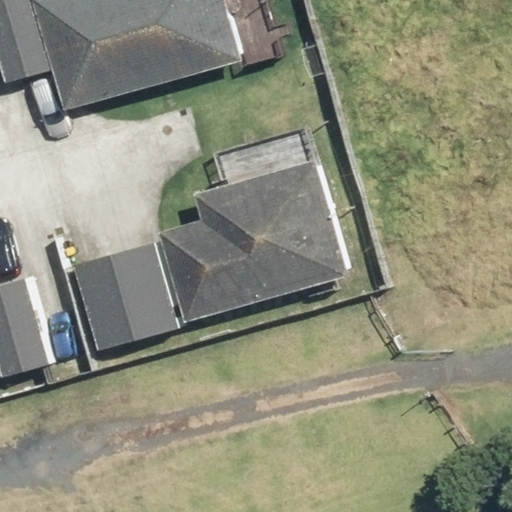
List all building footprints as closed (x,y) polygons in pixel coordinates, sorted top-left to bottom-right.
[(58,73),(36,0),(0,0),(0,52),(10,87),(58,73)] [(71,113),(241,65),(243,70),(288,58),(272,0),(40,0),(39,0),(71,113)] [(323,163),(201,197),(208,222),(165,234),(190,325),(355,279),(323,163)] [(182,332),(159,246),(78,268),(102,354),(182,332)] [(53,367),(30,282),(0,290),(0,356),(6,379),(53,367)]
